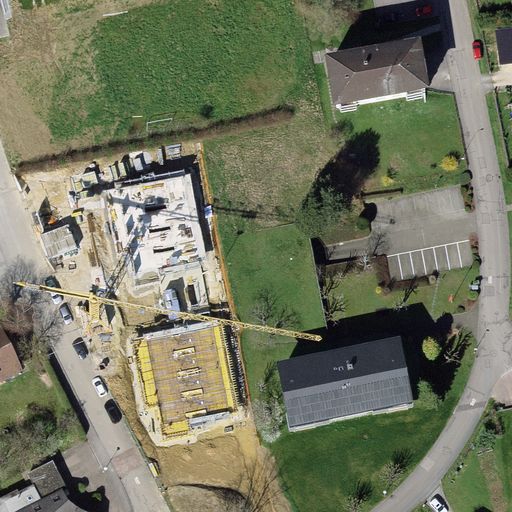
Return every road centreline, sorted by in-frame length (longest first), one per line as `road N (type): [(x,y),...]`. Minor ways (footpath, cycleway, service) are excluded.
road 1 (residential): [(448,0),(490,208),(500,345)]
road 2 (residential): [(143,511),(21,271)]
road 3 (residential): [(389,511),(430,468),(500,345)]
